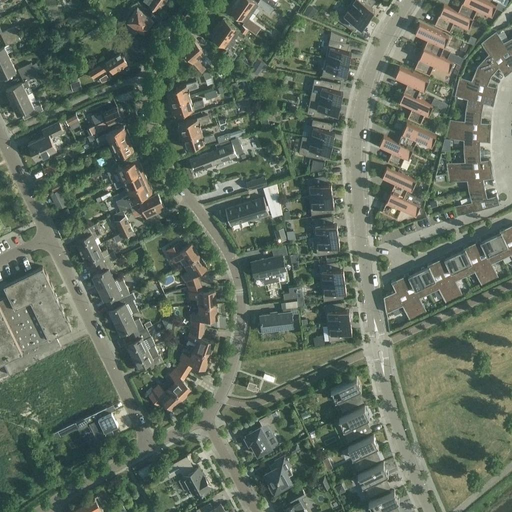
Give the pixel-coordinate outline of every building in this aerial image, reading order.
[(145,0),(148,1),(147,2),(159,11),(166,0),(145,0)] [(251,11),(235,0),(233,0),(228,8),(245,20),(242,24),(244,25),(244,26),(248,29),(249,29),(256,34),(261,26),(248,16),(251,11)] [(255,0),(235,0),(251,11),(255,5),(261,10),(263,8),(270,13),(274,7),(264,0),(259,0),(258,2),(255,0)] [(374,0),(350,0),(348,4),(368,18),(369,16),(371,14),(367,11),(375,0),(374,0)] [(443,4),(473,18),(477,8),(492,14),(496,5),(484,0),(462,0),(458,10),(443,4)] [(368,18),(348,4),(338,19),(354,31),(362,19),(365,22),(366,20),(368,18)] [(473,18),(443,4),(434,23),(449,30),(454,20),(468,27),(473,18)] [(144,31),(153,18),(137,7),(128,20),(132,23),(129,27),(136,32),(139,28),(144,31)] [(219,21),(215,25),(233,38),(237,32),(243,36),(248,29),(244,26),(241,29),(223,17),(220,21),(219,21)] [(428,38),(423,48),(452,61),(453,61),(440,55),(448,36),(419,23),(415,32),(428,38)] [(233,38),(215,25),(213,30),(214,30),(211,35),(228,47),(225,51),(234,57),(237,53),(233,51),(236,47),(230,43),(233,38)] [(0,32),(3,39),(17,32),(14,26),(0,32)] [(496,31),(488,37),(511,68),(511,36),(503,41),(496,31)] [(17,32),(3,39),(6,45),(20,39),(17,32)] [(488,53),(477,65),(491,74),(498,66),(504,74),(511,68),(488,37),(480,43),(488,53)] [(182,50),(200,70),(202,72),(206,69),(200,62),(205,57),(202,53),(205,51),(194,39),(182,50)] [(329,39),(325,57),(349,62),(349,59),(350,57),(346,56),(349,43),(329,39)] [(71,60),(76,57),(69,44),(64,47),(71,60)] [(0,62),(10,58),(4,46),(0,47),(0,62)] [(284,58),(285,49),(278,48),(277,57),(284,58)] [(452,61),(423,48),(414,67),(429,74),(434,64),(448,70),(452,61)] [(120,52),(93,69),(89,71),(93,77),(110,67),(113,72),(127,63),(120,52)] [(349,62),(325,57),(322,75),(341,79),(344,66),(348,66),(348,64),(349,62)] [(10,58),(0,62),(0,77),(16,70),(10,58)] [(257,74),(264,62),(258,58),(250,70),(257,74)] [(18,68),(21,75),(34,68),(31,62),(18,68)] [(459,77),(456,86),(495,95),(497,86),(487,83),(491,74),(477,65),(471,80),(459,77)] [(408,81),(403,91),(416,97),(421,87),(424,89),(428,80),(399,66),(395,75),(408,81)] [(34,68),(21,75),(24,81),(37,74),(34,68)] [(200,79),(211,76),(209,71),(199,74),(200,79)] [(90,76),(79,80),(82,88),(93,84),(90,76)] [(314,78),(310,95),(341,102),(341,99),(341,97),(338,96),(340,83),(321,79),(314,78)] [(167,89),(171,102),(190,95),(188,89),(198,86),(196,80),(167,89)] [(10,98),(12,102),(28,94),(22,81),(6,89),(6,91),(5,91),(9,98),(10,98)] [(495,95),(456,86),(454,95),(467,98),(465,109),(481,111),(483,102),(493,104),(495,95)] [(433,105),(416,97),(403,91),(399,100),(412,106),(407,117),(420,123),(425,112),(428,114),(433,105)] [(28,94),(12,102),(13,106),(16,113),(17,112),(17,114),(21,112),(24,118),(43,109),(38,100),(36,100),(32,92),(28,94)] [(190,95),(171,102),(175,113),(204,104),(202,98),(192,102),(190,95)] [(341,102),(310,95),(307,113),(314,114),(313,115),(333,119),(336,106),(339,106),(340,104),(341,102)] [(252,96),(242,99),(244,106),(246,105),(248,112),(256,110),(252,96)] [(92,133),(101,129),(110,125),(109,123),(122,117),(117,106),(104,111),(103,109),(93,113),(97,123),(89,127),(92,133)] [(450,119),(447,129),(490,131),(490,121),(480,121),(481,111),(465,109),(464,120),(450,119)] [(178,123),(182,136),(201,129),(199,123),(209,120),(207,114),(178,123)] [(267,118),(261,120),(263,128),(270,126),(267,118)] [(312,118),(309,136),(332,141),(333,139),(333,137),(329,136),(332,122),(312,118)] [(51,137),(63,131),(58,121),(42,129),(44,134),(28,142),(29,144),(28,144),(31,150),(32,150),(36,159),(56,149),(51,137)] [(406,122),(398,141),(413,148),(417,138),(431,145),(436,136),(406,122)] [(108,139),(111,145),(130,136),(127,128),(125,129),(123,125),(97,137),(99,143),(108,139)] [(201,129),(182,136),(186,148),(215,138),(213,132),(203,136),(201,129)] [(490,131),(447,129),(445,138),(463,139),(463,150),(480,149),(480,139),(490,140),(490,131)] [(217,137),(219,143),(241,136),(240,132),(230,135),(230,133),(217,137)] [(298,152),(305,154),(305,155),(324,159),(327,145),(331,146),(332,144),(332,141),(309,136),(302,135),(298,152)] [(413,148),(398,141),(383,135),(379,144),(392,150),(387,160),(400,166),(405,156),(408,157),(413,148)] [(105,155),(109,165),(115,162),(113,158),(134,149),(132,145),(134,144),(130,136),(111,145),(114,151),(105,155)] [(194,170),(237,154),(232,143),(190,159),(194,170)] [(446,163),(447,172),(491,167),(490,157),(480,159),(480,149),(463,150),(464,161),(446,163)] [(115,162),(109,165),(110,165),(107,166),(111,174),(120,172),(122,178),(142,169),(138,158),(127,163),(125,160),(118,161),(115,162)] [(309,172),(323,168),(324,161),(312,158),(309,172)] [(46,175),(59,168),(56,162),(43,169),(46,175)] [(395,181),(391,191),(403,197),(408,187),(411,189),(416,179),(386,166),(382,175),(395,181)] [(491,167),(447,172),(448,182),(466,179),(468,190),(484,187),(483,177),(493,176),(491,167)] [(142,169),(122,178),(114,181),(117,186),(125,183),(127,188),(147,180),(142,169)] [(306,177),(309,196),(332,192),(332,190),(332,188),(328,188),(326,175),(325,175),(324,170),(318,171),(318,176),(306,177)] [(267,184),(265,176),(246,182),(248,190),(267,184)] [(62,178),(51,183),(55,191),(66,185),(62,178)] [(147,180),(127,188),(130,194),(121,198),(124,203),(152,191),(147,180)] [(484,187),(468,190),(471,201),(454,206),(457,216),(499,203),(496,193),(487,196),(484,187)] [(391,191),(381,211),(396,217),(401,207),(416,214),(420,204),(403,197),(391,191)] [(332,192),(309,196),(311,214),(331,211),(329,198),(333,197),(333,195),(332,192)] [(147,217),(165,208),(157,193),(130,207),(132,211),(142,206),(147,217)] [(226,208),(226,207),(225,208),(230,225),(231,224),(231,223),(268,212),(268,213),(269,213),(263,196),(263,197),(226,208)] [(67,207),(59,211),(62,219),(78,212),(76,208),(69,211),(67,207)] [(123,236),(133,231),(123,210),(113,215),(123,236)] [(332,215),(312,218),(314,236),(338,233),(338,230),(337,228),(333,228),(332,215)] [(75,240),(81,252),(98,244),(94,237),(102,233),(97,222),(83,229),(85,235),(75,240)] [(503,239),(494,243),(501,258),(510,254),(511,257),(511,235),(508,226),(499,230),(503,239)] [(338,233),(314,236),(317,254),(337,252),(335,238),(339,238),(338,235),(338,233)] [(480,239),(471,243),(491,283),(499,279),(491,263),(501,258),(494,243),(484,248),(480,239)] [(181,256),(186,263),(199,255),(191,242),(180,249),(176,243),(166,249),(170,256),(173,261),(181,256)] [(467,256),(458,260),(465,275),(474,271),(482,287),(491,283),(471,243),(463,247),(467,256)] [(98,244),(81,252),(87,264),(94,260),(97,267),(111,260),(116,257),(113,250),(108,253),(106,248),(101,251),(98,244)] [(254,277),(262,275),(262,276),(277,272),(277,271),(285,269),(282,254),(251,261),(252,266),(253,272),(254,277)] [(199,255),(186,263),(190,269),(182,274),(185,279),(186,279),(188,286),(199,282),(196,273),(206,266),(199,255)] [(444,256),(435,260),(455,300),(463,296),(455,280),(465,275),(458,260),(448,265),(444,256)] [(111,260),(97,267),(99,272),(92,275),(98,287),(114,279),(111,272),(116,270),(111,260)] [(431,273),(422,277),(429,292),(438,288),(446,304),(455,300),(435,260),(427,264),(431,273)] [(318,263),(321,282),(345,278),(344,276),(344,273),(340,274),(338,261),(318,263)] [(8,375),(62,348),(55,335),(72,327),(58,298),(55,292),(53,289),(43,266),(4,285),(9,295),(0,299),(0,362),(2,362),(8,375)] [(408,273),(399,277),(418,317),(427,313),(419,297),(429,292),(422,277),(412,282),(408,273)] [(122,276),(114,279),(98,287),(104,298),(105,298),(108,303),(130,292),(122,276)] [(418,317),(399,277),(391,281),(395,290),(383,295),(386,312),(402,305),(410,321),(418,317)] [(345,278),(321,282),(323,300),(343,297),(341,284),(345,283),(345,281),(345,278)] [(199,282),(188,286),(190,291),(190,297),(199,296),(200,305),(215,303),(214,289),(202,290),(199,282)] [(133,291),(130,292),(108,303),(110,309),(109,309),(115,321),(131,313),(139,309),(134,298),(136,297),(133,291)] [(324,304),(327,322),(350,319),(350,316),(349,314),(346,314),(344,301),(324,304)] [(192,319),(191,326),(203,328),(204,318),(216,317),(215,303),(200,305),(200,312),(191,313),(192,319)] [(259,314),(260,323),(258,324),(259,332),(264,331),(264,329),(271,329),(293,327),(291,311),(259,314)] [(131,313),(115,321),(121,333),(128,329),(131,335),(134,333),(144,328),(139,318),(134,320),(131,313)] [(350,319),(327,322),(329,340),(349,338),(347,324),(351,324),(350,321),(351,321),(350,319)] [(203,328),(191,326),(191,332),(188,338),(197,341),(194,350),(209,355),(214,340),(202,336),(203,328)] [(151,335),(151,336),(147,327),(144,328),(134,333),(137,338),(126,344),(129,350),(130,350),(133,356),(148,348),(154,345),(155,344),(151,335)] [(148,348),(133,356),(135,360),(134,361),(137,367),(148,362),(151,367),(163,361),(160,353),(159,354),(154,345),(148,348)] [(182,359),(178,365),(188,371),(193,363),(205,367),(209,355),(194,350),(192,356),(183,353),(181,359),(182,359)] [(176,380),(170,386),(181,397),(192,387),(183,378),(188,371),(178,365),(174,370),(170,374),(176,380)] [(335,398),(336,398),(338,401),(343,399),(347,408),(362,401),(356,389),(361,386),(356,376),(330,389),(335,398)] [(257,390),(259,386),(256,385),(257,383),(249,380),(246,387),(254,390),(254,389),(257,390)] [(181,397),(170,386),(165,391),(158,385),(154,389),(149,394),(157,403),(163,398),(172,407),(181,397)] [(343,427),(344,427),(345,430),(343,431),(347,441),(370,430),(364,418),(369,415),(364,405),(338,418),(343,427)] [(114,433),(111,428),(118,425),(112,411),(105,414),(103,409),(102,409),(91,414),(91,415),(75,422),(79,430),(92,423),(95,428),(93,429),(98,441),(114,433)] [(259,419),(262,425),(273,419),(270,414),(259,419)] [(246,433),(247,435),(245,436),(249,443),(251,442),(252,445),(253,445),(257,454),(271,446),(260,426),(246,433)] [(352,456),(355,454),(357,459),(355,460),(359,468),(378,459),(373,446),(378,444),(373,434),(347,446),(352,456)] [(274,490),(291,481),(287,475),(292,472),(283,457),(270,464),(273,468),(265,473),(270,483),(268,484),(272,490),(274,489),(274,490)] [(383,462),(357,474),(362,484),(363,484),(369,496),(388,487),(382,474),(388,472),(383,462)] [(143,479),(155,472),(150,464),(138,471),(143,479)] [(178,464),(166,471),(169,476),(181,470),(178,464)] [(178,478),(184,489),(189,486),(194,495),(209,487),(209,486),(210,485),(205,475),(203,476),(198,466),(183,475),(178,478)] [(306,494),(302,487),(288,495),(292,502),(284,506),(285,507),(284,508),(286,511),(306,511),(300,500),(302,499),(301,497),(306,494)] [(394,489),(368,502),(373,511),(374,511),(373,511),(397,511),(393,502),(399,499),(394,489)] [(71,509),(72,510),(72,511),(71,511),(98,511),(103,510),(102,507),(107,504),(100,492),(71,509)] [(220,503),(212,508),(209,502),(197,509),(198,511),(224,511),(224,510),(220,503)]
